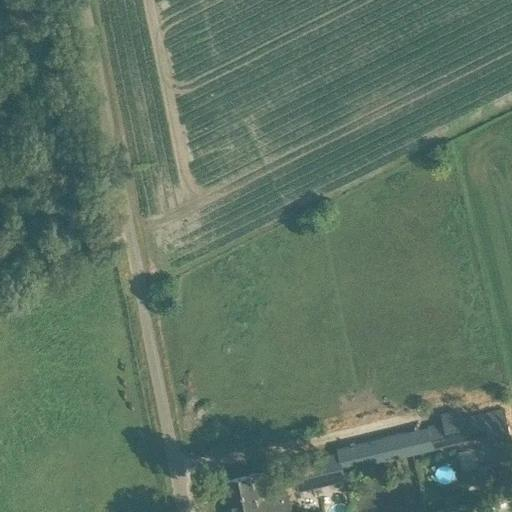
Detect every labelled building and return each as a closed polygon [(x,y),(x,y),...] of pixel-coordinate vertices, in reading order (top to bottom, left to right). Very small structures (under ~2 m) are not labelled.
[(451,442),(471,437),(490,433),(499,471),(511,467),(511,435),(505,408),(462,419),(459,410),(444,414),(446,423),(431,426),(434,440),(450,436),(451,442)] [(407,434),(406,430),(368,439),(374,464),(416,454),(428,452),(423,430),(411,433),(407,434)] [(345,480),(338,452),(295,462),(303,497),(322,493),(320,486),(345,480)] [(480,466),(477,452),(461,456),(467,485),(497,478),(493,463),(480,466)] [(274,468),(245,474),(225,478),(232,511),(292,511),(288,493),(280,495),(274,468)]
